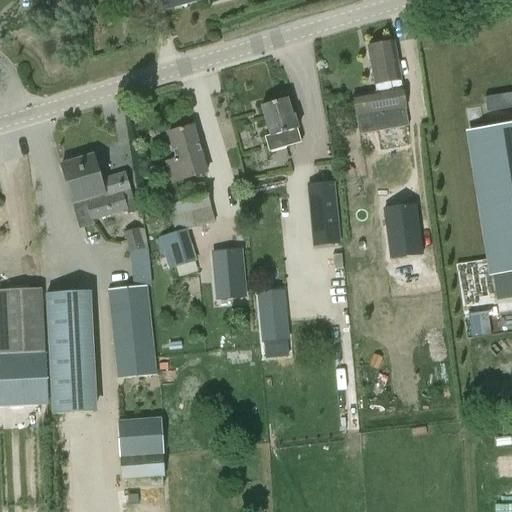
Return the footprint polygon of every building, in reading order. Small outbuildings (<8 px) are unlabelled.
[(162,0),(165,10),(201,0),(208,0),(210,4),(223,0),(162,0)] [(354,95),(361,135),(408,126),(394,43),(368,47),(376,91),(354,95)] [(319,118),(314,64),(298,65),(303,119),(319,118)] [(511,108),(511,93),(484,98),(486,105),(487,112),(511,108)] [(292,115),(287,99),(287,98),(261,106),(270,136),(265,137),(270,152),(301,142),(297,129),(298,128),(294,115),(292,115)] [(511,124),(464,133),(487,276),(511,272),(511,124)] [(166,163),(172,183),(207,172),(193,126),(169,134),(177,160),(166,163)] [(125,173),(101,181),(93,155),(61,165),(74,208),(87,204),(92,221),(127,210),(129,215),(137,212),(125,173)] [(333,183),(308,185),(312,229),(337,227),(333,183)] [(204,184),(174,193),(165,196),(175,233),(159,237),(168,269),(178,266),(181,276),(197,271),(194,262),(196,261),(187,230),(215,222),(204,184)] [(163,197),(165,196),(174,193),(171,184),(160,187),(163,197)] [(383,208),(390,259),(424,255),(417,203),(383,208)] [(145,227),(123,233),(130,253),(148,248),(145,227)] [(228,241),(204,248),(215,286),(240,280),(228,241)] [(332,256),(334,270),(342,269),(341,255),(332,256)] [(108,290),(117,379),(156,375),(146,286),(108,290)] [(0,406),(46,405),(43,353),(40,289),(0,291),(0,406)] [(288,341),(284,290),(256,293),(261,343),(263,343),(265,359),(288,357),(287,341),(288,341)] [(46,297),(52,413),(93,411),(87,295),(46,297)] [(382,358),(374,355),(369,366),(377,370),(382,358)] [(511,356),(494,357),(495,378),(511,376),(511,356)] [(117,421),(118,445),(119,458),(120,458),(121,480),(164,477),(162,454),(164,454),(161,418),(117,421)] [(138,503),(138,495),(128,495),(128,504),(138,503)]
